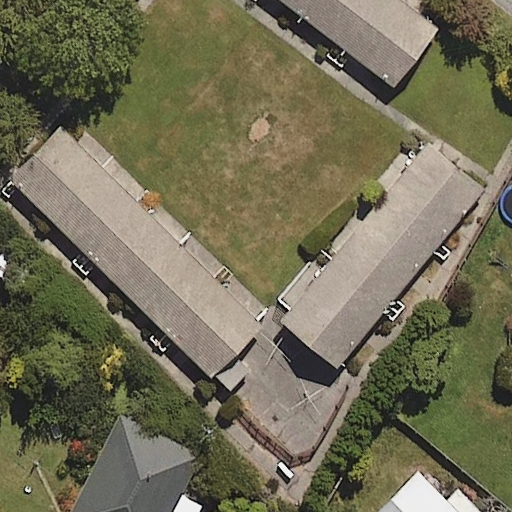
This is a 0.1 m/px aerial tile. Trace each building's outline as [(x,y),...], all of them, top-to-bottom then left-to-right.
[(434,19),(409,0),(291,0),(390,76),(434,19)] [(7,169),(230,387),(257,359),(236,337),(259,313),(58,117),(7,169)] [(390,163),(397,169),(281,308),(337,355),(482,181),(426,135),(413,150),(405,144),(390,163)] [(1,236),(0,237),(0,276),(11,288),(32,268),(1,236)] [(196,447),(117,406),(64,509),(69,511),(189,511),(199,493),(177,482),(196,447)] [(478,511),(485,505),(431,447),(362,511),(478,511)] [(0,472),(0,507),(9,511),(42,511),(50,498),(0,472)]
